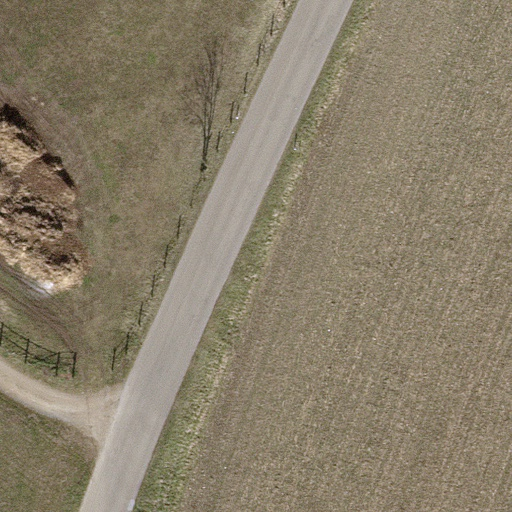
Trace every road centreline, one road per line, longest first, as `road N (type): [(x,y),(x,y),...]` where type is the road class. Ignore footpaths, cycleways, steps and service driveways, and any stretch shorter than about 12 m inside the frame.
road 1 (tertiary): [(109,511),(132,432),(328,0)]
road 2 (track): [(132,432),(51,405),(0,369)]
